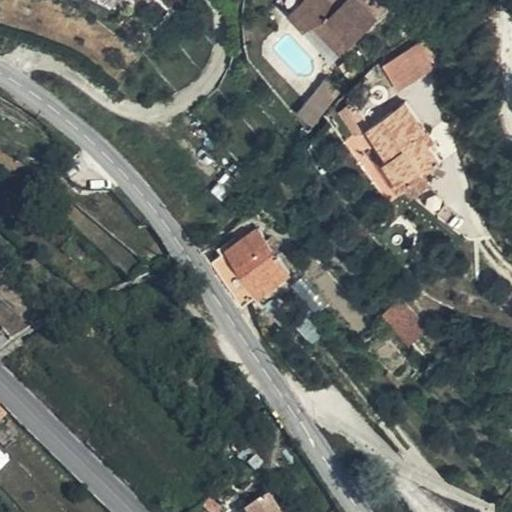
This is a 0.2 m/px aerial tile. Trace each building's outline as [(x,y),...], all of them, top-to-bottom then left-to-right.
[(298,0),(297,1),(308,14),(324,1),(323,0),(298,0)] [(323,0),(324,1),(308,14),(350,68),(410,18),(396,0),(389,0),(381,5),(376,0),(374,0),(368,5),(363,0),(323,0)] [(437,65),(422,38),(385,60),(400,86),(437,65)] [(301,102),(316,116),(346,86),(331,71),(301,102)] [(428,101),(390,124),(413,157),(407,160),(424,187),(431,184),(437,193),(454,182),(447,172),(462,162),(445,135),(448,134),(428,101)] [(228,262),(259,307),(284,288),(300,275),(276,239),(263,237),(228,262)] [(418,307),(405,316),(424,341),(435,332),(418,307)] [(232,394),(207,368),(195,379),(220,404),(232,394)] [(0,427),(15,413),(0,398),(0,427)] [(298,511),(290,501),(273,511),(298,511)] [(245,511),(246,511),(235,502),(227,510),(229,511),(245,511)]
